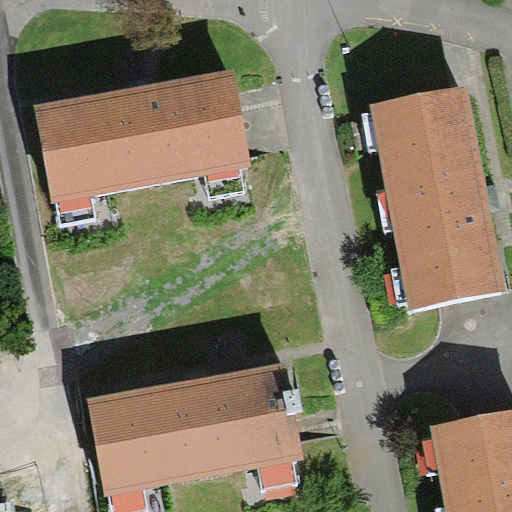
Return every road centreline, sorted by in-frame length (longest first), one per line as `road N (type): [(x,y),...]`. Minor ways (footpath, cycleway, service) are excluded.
road 1 (residential): [(296,0),(386,511)]
road 2 (unclassified): [(367,0),(511,25)]
